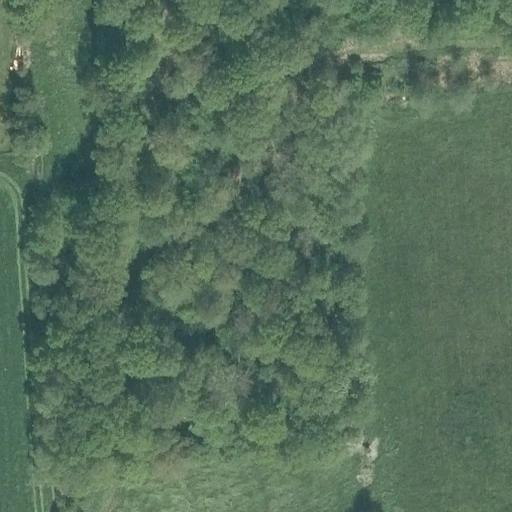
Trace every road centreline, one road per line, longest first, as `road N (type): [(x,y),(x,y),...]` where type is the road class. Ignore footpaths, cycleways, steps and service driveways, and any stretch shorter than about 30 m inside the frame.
road 1 (track): [(128,289),(148,262),(290,141),(299,74),(313,54),(511,37)]
road 2 (track): [(169,0),(128,222)]
road 3 (track): [(110,511),(128,289)]
